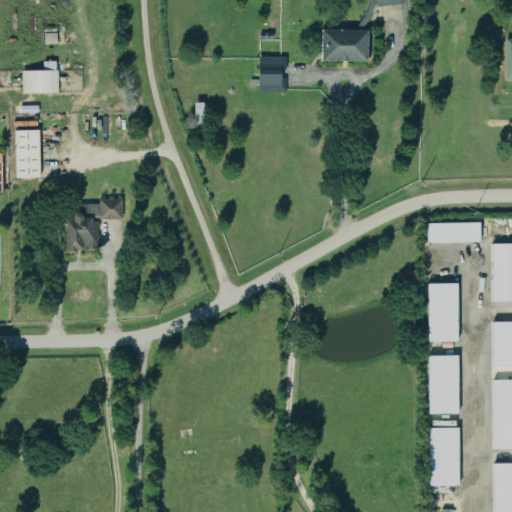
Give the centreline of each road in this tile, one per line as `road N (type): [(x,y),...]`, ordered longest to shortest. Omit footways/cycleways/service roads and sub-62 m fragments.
road 1 (tertiary): [(511,195),(409,205),(158,331),(0,339)]
road 2 (residential): [(141,0),(152,92),(225,298)]
